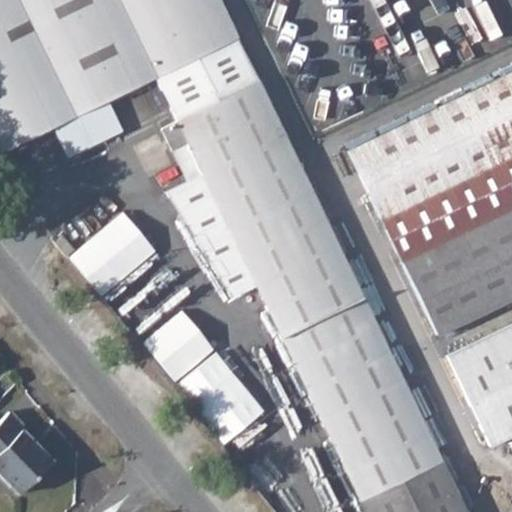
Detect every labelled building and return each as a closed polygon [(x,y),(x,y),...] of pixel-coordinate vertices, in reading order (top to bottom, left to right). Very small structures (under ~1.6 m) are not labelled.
[(216,0),(0,0),(0,150),(153,76),(175,121),(160,128),(170,151),(186,143),(201,174),(254,285),(358,500),(439,461),(216,0)] [(511,69),(346,150),(435,333),(511,296),(511,69)] [(201,174),(186,143),(170,151),(186,181),(201,174)] [(0,178),(9,190),(18,183),(0,163),(0,178)] [(254,285),(201,174),(186,181),(163,192),(230,296),(254,285)] [(70,254),(103,296),(158,252),(125,210),(70,254)] [(53,241),(64,255),(73,248),(61,234),(53,241)] [(230,448),(271,415),(184,308),(143,341),(230,448)] [(511,433),(511,322),(445,355),(489,445),(511,433)] [(7,411),(0,418),(0,474),(18,493),(51,460),(20,428),(22,426),(7,411)] [(358,500),(364,511),(463,511),(439,461),(358,500)]
